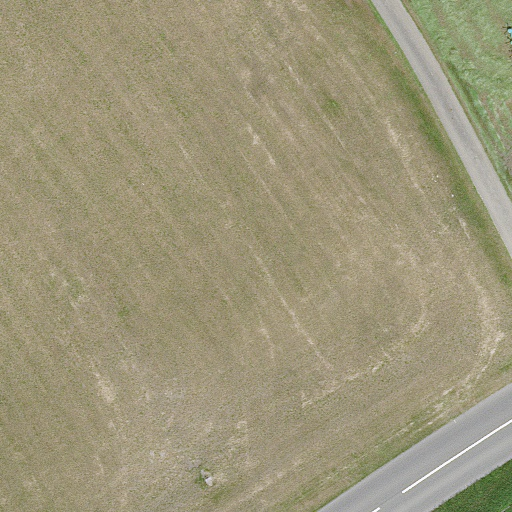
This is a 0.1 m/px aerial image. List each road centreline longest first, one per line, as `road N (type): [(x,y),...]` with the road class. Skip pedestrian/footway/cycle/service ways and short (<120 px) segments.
road 1 (track): [(511,227),(384,0)]
road 2 (tertiary): [(511,421),(373,511)]
